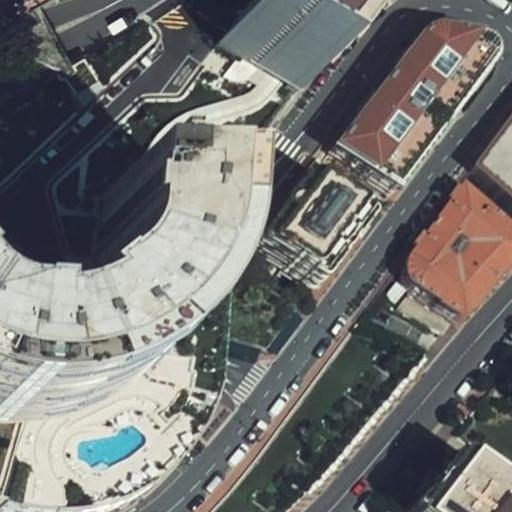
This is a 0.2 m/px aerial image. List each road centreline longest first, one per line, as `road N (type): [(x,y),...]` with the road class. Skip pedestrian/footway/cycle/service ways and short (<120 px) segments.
road 1 (residential): [(511,53),(474,13),(416,9),(379,38),(230,220),(177,269),(72,288),(0,281)]
road 2 (residential): [(167,511),(274,390),(511,72)]
road 3 (tertiary): [(332,511),(511,302)]
road 4 (residential): [(0,67),(124,0)]
